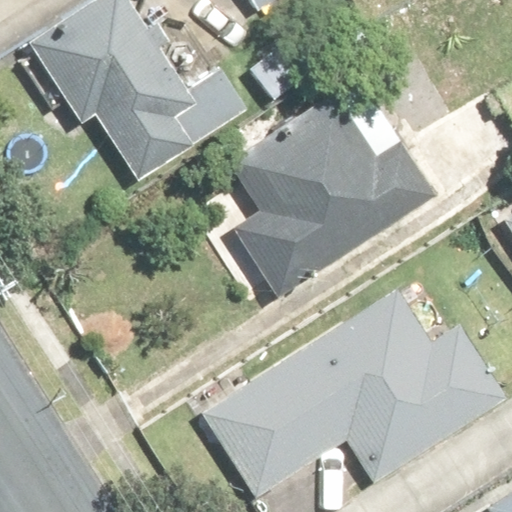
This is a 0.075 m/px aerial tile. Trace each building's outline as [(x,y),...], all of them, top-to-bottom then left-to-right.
[(126,0),(91,0),(22,47),(74,124),(91,113),(137,181),(249,105),(219,61),(184,84),(126,0)] [(247,0),(253,10),(269,0),(247,0)] [(363,159),(331,108),(231,169),(254,206),(232,219),(274,288),(436,188),(403,135),(363,159)] [(511,209),(502,216),(511,231),(511,209)] [(433,340),(401,290),(202,416),(252,496),(341,440),(367,480),(497,398),(453,328),(433,340)] [(511,511),(511,485),(483,505),(487,511),(511,511)]
